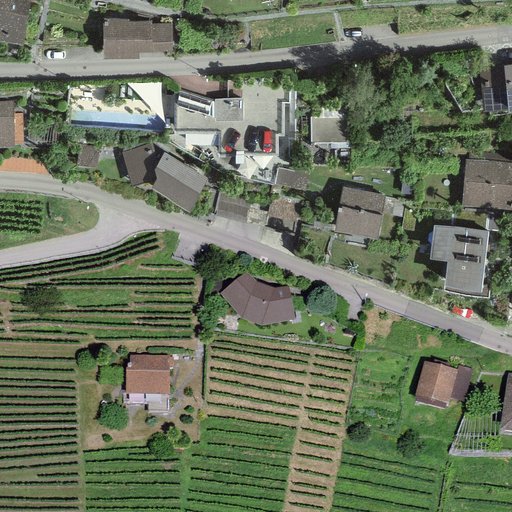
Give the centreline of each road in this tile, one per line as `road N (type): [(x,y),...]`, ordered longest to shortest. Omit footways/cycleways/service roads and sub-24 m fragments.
road 1 (residential): [(0,69),(197,65),(511,34)]
road 2 (residential): [(511,347),(132,207)]
road 3 (unclassified): [(132,207),(91,239),(0,259)]
road 4 (residential): [(132,207),(0,182)]
